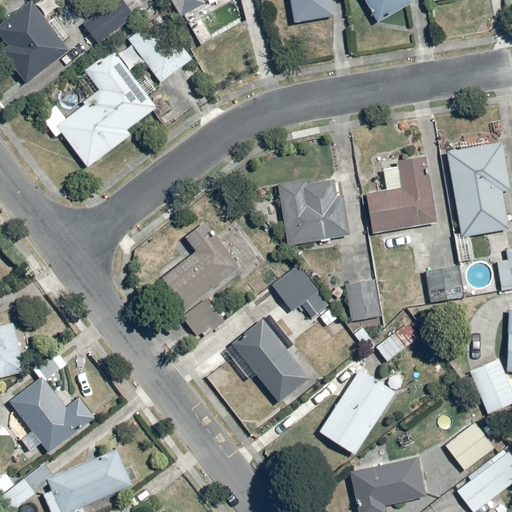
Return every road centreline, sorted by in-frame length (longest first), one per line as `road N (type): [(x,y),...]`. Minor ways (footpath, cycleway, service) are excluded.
road 1 (residential): [(511,67),(250,117),(64,251)]
road 2 (residential): [(64,251),(261,511)]
